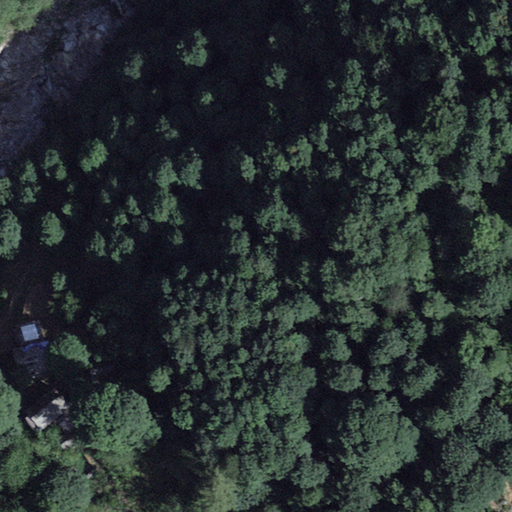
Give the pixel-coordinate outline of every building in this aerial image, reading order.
[(11,326),(18,348),(45,340),(38,318),(11,326)] [(18,348),(11,350),(18,374),(55,363),(48,339),(45,340),(18,348)] [(110,360),(86,370),(94,388),(118,379),(110,360)] [(72,410),(56,391),(23,419),(39,437),(57,422),(65,432),(77,422),(69,412),(72,410)] [(76,443),(66,434),(56,444),(66,454),(76,443)]
